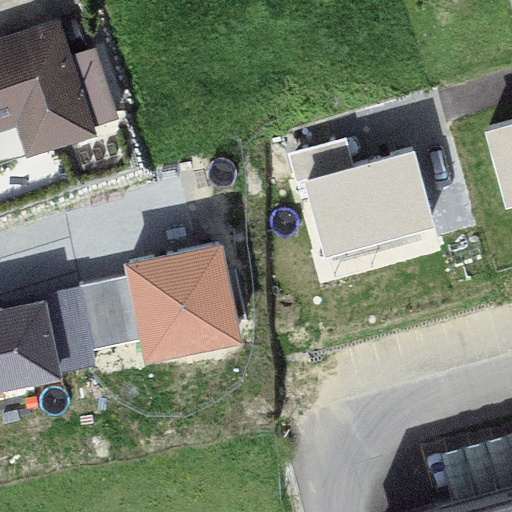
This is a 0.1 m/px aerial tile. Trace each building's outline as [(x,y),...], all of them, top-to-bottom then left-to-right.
[(60,25),(0,47),(0,141),(25,132),(37,163),(128,129),(100,55),(75,64),(60,25)] [(511,124),(483,132),(504,209),(511,206),(511,124)] [(435,227),(414,151),(303,182),(324,258),(435,227)] [(242,345),(221,246),(125,266),(146,365),(242,345)] [(0,392),(63,380),(47,301),(0,310),(0,392)] [(511,511),(511,501),(473,511),(511,511)]
